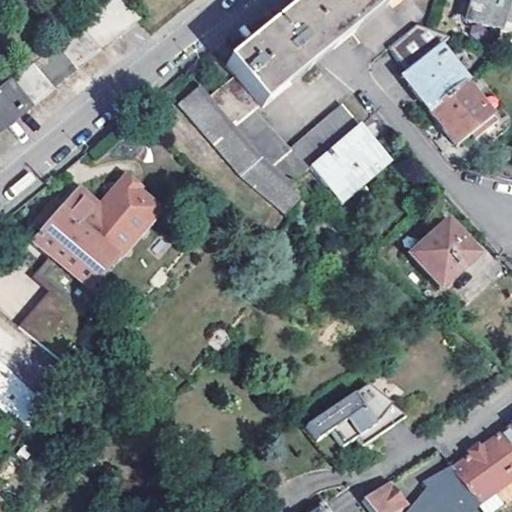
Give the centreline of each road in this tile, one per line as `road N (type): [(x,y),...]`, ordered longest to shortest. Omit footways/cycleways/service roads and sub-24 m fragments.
road 1 (residential): [(231,0),(0,187)]
road 2 (residential): [(511,389),(390,470)]
